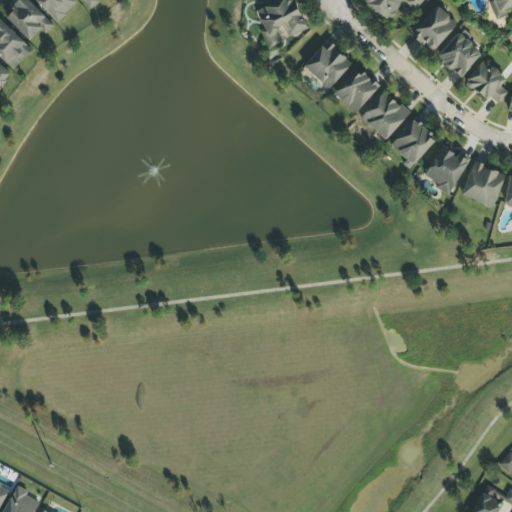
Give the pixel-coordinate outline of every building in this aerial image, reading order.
[(21,0),(5,17),(29,42),(41,30),(44,33),(52,25),(27,0),(21,0)] [(281,0),(256,12),(264,29),(259,31),(267,48),(291,36),(292,37),(307,30),(292,0),(281,0)] [(403,2),(415,11),(422,0),(365,0),(363,4),(389,22),(403,2)] [(457,25),(436,5),(410,33),(432,53),(457,25)] [(0,58),(13,70),(32,50),(0,20),(0,58)] [(481,54),(457,33),(436,58),(460,78),(481,54)] [(352,65),(327,41),(302,66),(327,90),(352,65)] [(507,92),(500,87),(507,78),(484,60),(466,83),(495,107),(507,92)] [(0,88),(11,73),(0,65),(0,88)] [(354,115),(379,88),(362,72),(359,75),(353,70),(331,93),(354,115)] [(360,118),(385,141),(409,115),(384,92),(360,118)] [(412,168),(436,138),(413,119),(389,148),(412,168)] [(468,158),(440,146),(425,178),(436,183),(433,189),(450,197),(468,158)] [(504,173),(472,164),(462,198),(494,207),(504,173)] [(511,454),(509,452),(498,464),(509,475),(511,470),(511,454)] [(25,496),(28,492),(16,486),(2,511),(34,511),(39,503),(25,496)] [(0,506),(8,492),(0,487),(0,506)] [(497,511),(505,497),(485,487),(471,511),(497,511)] [(511,490),(510,489),(503,500),(511,506),(511,490)]
